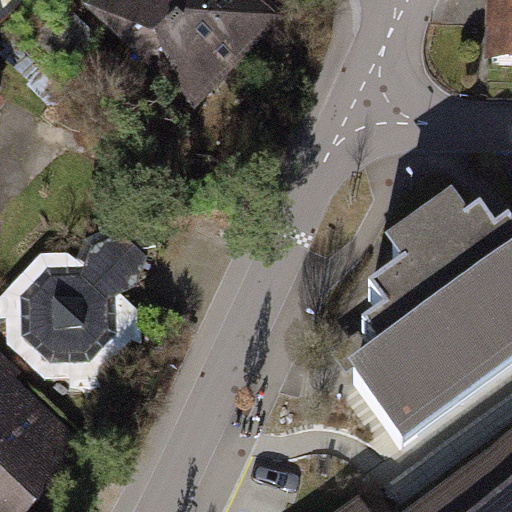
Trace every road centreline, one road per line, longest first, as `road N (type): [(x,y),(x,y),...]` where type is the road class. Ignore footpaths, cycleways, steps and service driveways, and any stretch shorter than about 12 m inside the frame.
road 1 (residential): [(356,104),(158,511)]
road 2 (residential): [(356,104),(434,125),(511,126)]
